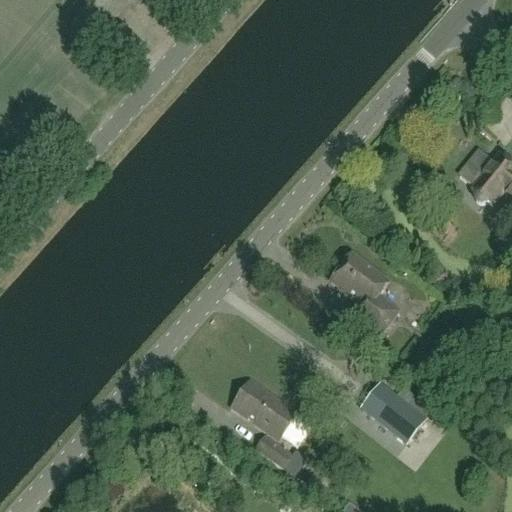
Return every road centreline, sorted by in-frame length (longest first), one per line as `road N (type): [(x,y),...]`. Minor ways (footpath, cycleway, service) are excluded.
road 1 (tertiary): [(20,511),(458,19)]
road 2 (unclassified): [(0,260),(230,0)]
